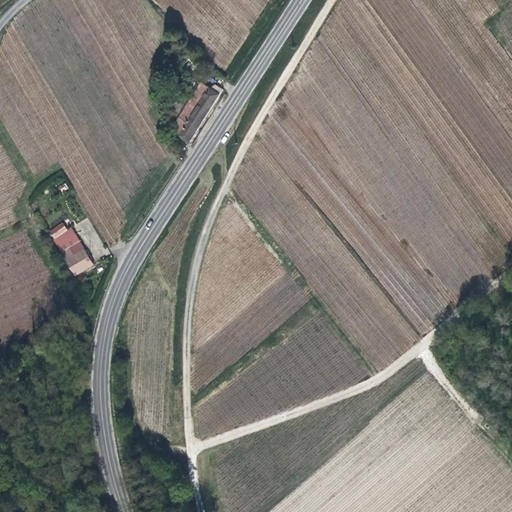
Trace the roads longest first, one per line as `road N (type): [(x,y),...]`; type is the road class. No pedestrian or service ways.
road 1 (primary): [(124,511),(100,392),(117,288),(301,0)]
road 2 (track): [(200,511),(186,392),(198,254),(248,140),(332,0)]
road 3 (track): [(189,448),(376,382),(511,269)]
